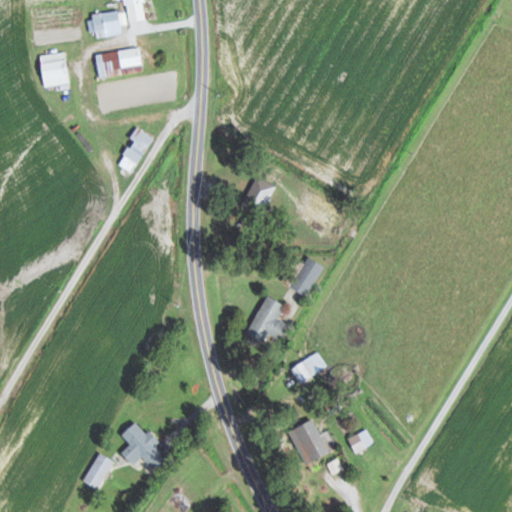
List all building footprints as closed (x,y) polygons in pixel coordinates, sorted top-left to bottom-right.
[(117,34),(116,10),(90,11),(91,35),(117,34)] [(140,70),(138,59),(151,57),(149,44),(94,52),(98,76),(140,70)] [(151,137),(135,126),(117,150),(133,162),(151,137)] [(273,184),(254,174),(239,203),(258,213),(273,184)] [(301,295),(322,267),(307,255),(286,282),(301,295)] [(243,332),(264,342),(266,336),(277,340),(285,323),(274,317),(281,303),(262,294),(243,332)] [(298,382),(324,364),(314,349),(288,368),(298,382)] [(326,450),(308,416),(284,429),(303,463),(326,450)] [(167,457),(143,430),(142,431),(132,420),(118,433),(127,443),(118,451),(129,463),(139,455),(152,469),(167,457)] [(371,441),(364,428),(345,438),(353,451),(371,441)] [(93,488),(112,461),(97,451),(79,478),(93,488)]
